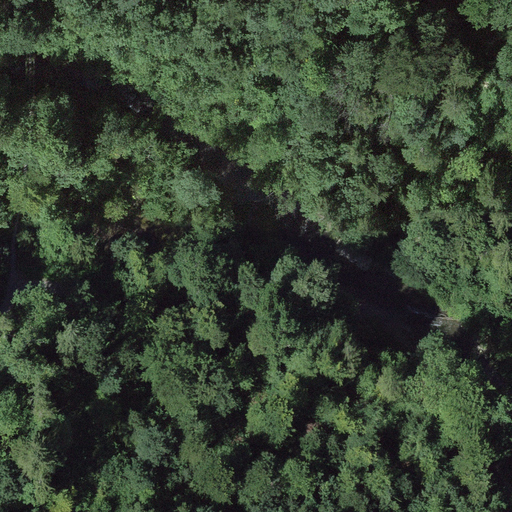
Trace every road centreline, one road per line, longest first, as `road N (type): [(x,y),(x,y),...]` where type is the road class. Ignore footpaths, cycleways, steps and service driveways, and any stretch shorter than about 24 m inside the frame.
road 1 (track): [(8,274),(225,331),(430,453),(492,511)]
road 2 (track): [(0,316),(27,173),(32,0)]
